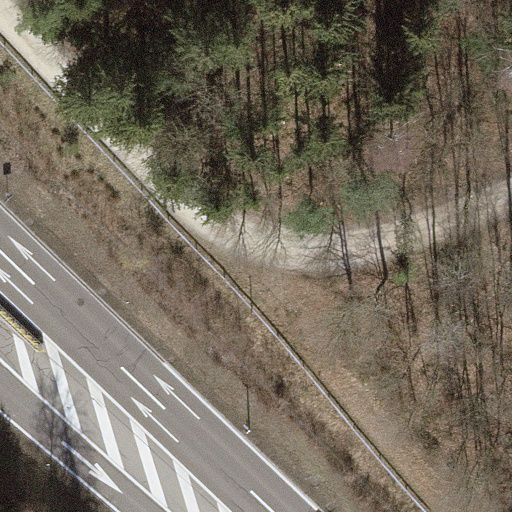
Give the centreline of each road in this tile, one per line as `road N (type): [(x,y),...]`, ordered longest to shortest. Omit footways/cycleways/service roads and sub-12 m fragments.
road 1 (track): [(0,18),(148,178),(229,235),(327,251),(435,234),(511,202)]
road 2 (trunk): [(267,511),(82,331)]
road 3 (trunk): [(0,374),(156,511)]
